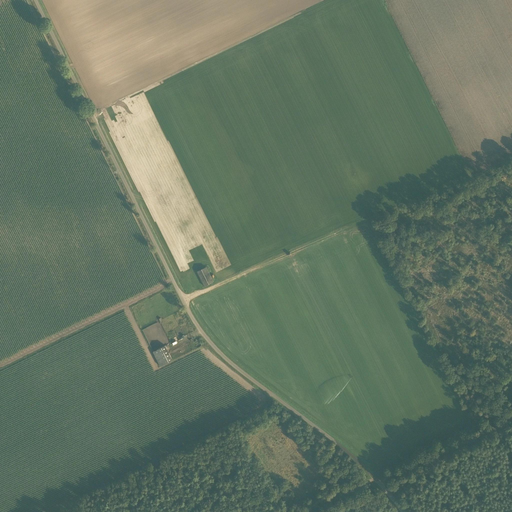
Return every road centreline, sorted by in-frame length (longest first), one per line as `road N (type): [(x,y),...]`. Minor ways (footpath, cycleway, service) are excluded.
road 1 (unclassified): [(403,511),(352,455),(223,358),(192,322),(34,0)]
road 2 (track): [(511,419),(380,482)]
